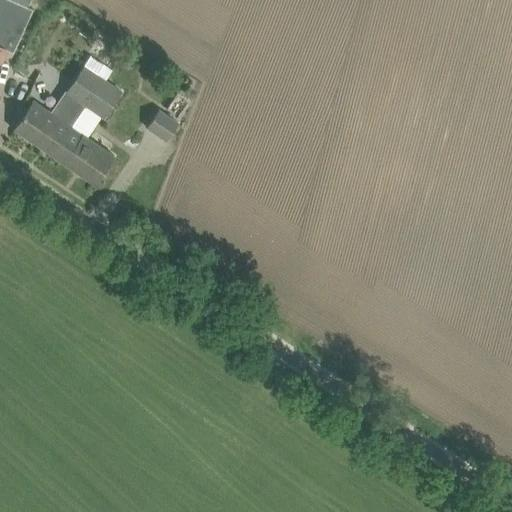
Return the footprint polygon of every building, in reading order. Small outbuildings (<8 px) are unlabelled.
[(11,0),(0,0),(0,47),(6,50),(13,53),(21,35),(32,9),(11,0)] [(138,64),(139,50),(125,48),(123,62),(138,64)] [(71,126),(85,105),(103,79),(83,66),(66,92),(73,97),(71,101),(69,99),(57,117),(33,100),(13,129),(51,155),(71,126)] [(103,79),(85,105),(104,118),(121,92),(103,79)] [(178,123),(158,110),(146,127),(166,141),(178,123)] [(95,185),(106,169),(114,156),(71,126),(51,155),(95,185)]
